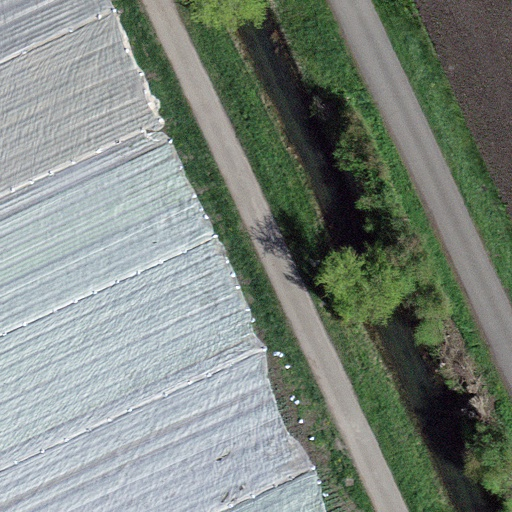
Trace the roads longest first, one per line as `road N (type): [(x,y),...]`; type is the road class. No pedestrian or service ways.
road 1 (track): [(155,0),(391,511)]
road 2 (track): [(511,356),(348,0)]
